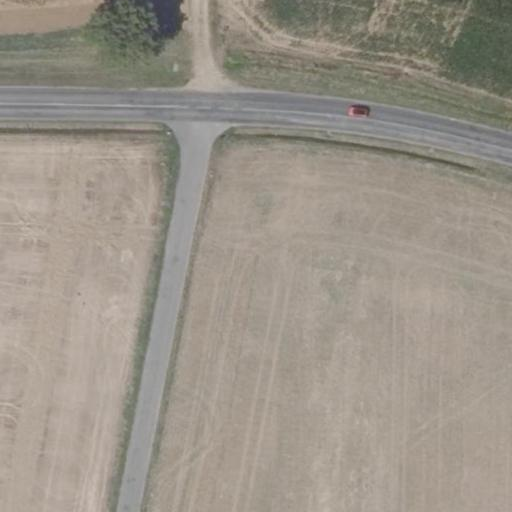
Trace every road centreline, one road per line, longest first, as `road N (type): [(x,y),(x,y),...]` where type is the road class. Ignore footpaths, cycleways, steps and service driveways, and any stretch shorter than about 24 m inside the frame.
road 1 (unclassified): [(127,511),(201,106)]
road 2 (tertiary): [(511,149),(411,121),(201,106)]
road 3 (tertiary): [(201,106),(0,101)]
